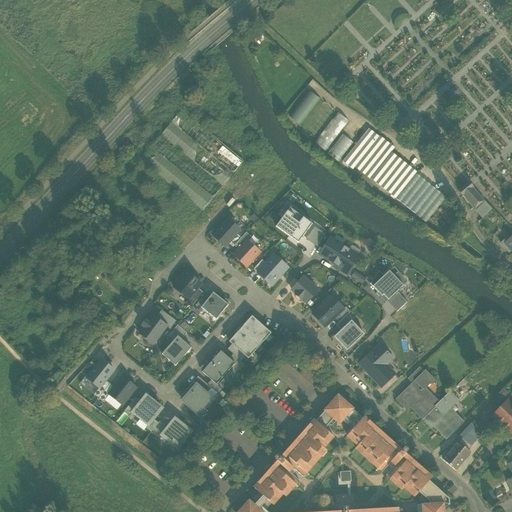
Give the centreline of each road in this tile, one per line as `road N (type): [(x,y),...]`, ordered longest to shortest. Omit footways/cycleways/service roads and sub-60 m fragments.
road 1 (secondary): [(254,0),(155,85),(0,249)]
road 2 (track): [(204,511),(52,393),(0,338)]
road 3 (residential): [(127,330),(111,349),(167,396),(253,294)]
road 4 (residential): [(338,371),(456,479),(479,511)]
road 5 (residential): [(511,266),(477,233),(445,178),(392,135)]
